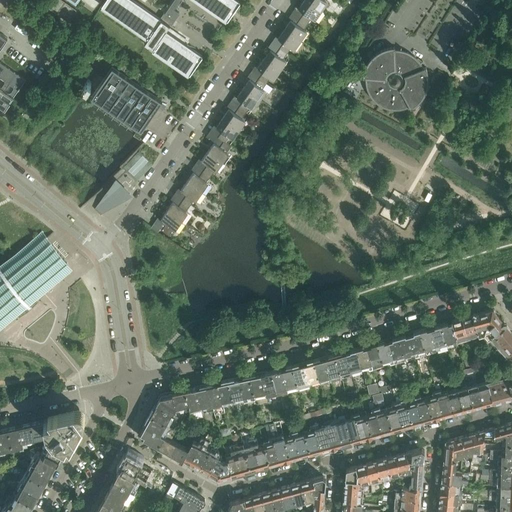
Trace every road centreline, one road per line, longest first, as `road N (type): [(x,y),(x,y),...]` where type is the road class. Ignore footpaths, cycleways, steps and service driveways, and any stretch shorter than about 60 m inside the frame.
road 1 (residential): [(135,378),(511,283)]
road 2 (residential): [(100,243),(278,0)]
road 3 (residential): [(113,385),(43,511)]
road 4 (residential): [(135,378),(118,273),(100,243)]
road 5 (residential): [(94,250),(107,270),(121,349),(113,385)]
road 6 (residential): [(100,243),(0,159)]
road 7 (residential): [(0,172),(94,250)]
road 8 (residential): [(337,458),(222,494)]
